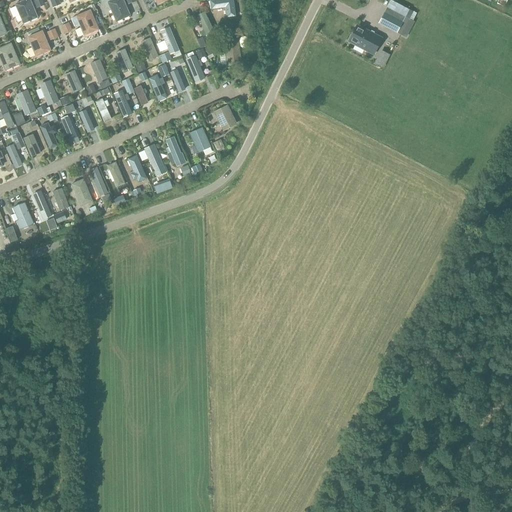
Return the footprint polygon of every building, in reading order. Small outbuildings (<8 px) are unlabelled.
[(30,0),(19,0),(14,2),(23,23),(37,17),(30,0)] [(123,0),(108,0),(107,1),(116,21),(130,15),(123,0)] [(233,0),(210,0),(211,8),(225,6),(227,16),(235,15),(233,0)] [(396,33),(405,17),(387,7),(378,23),(396,33)] [(90,8),(75,15),(84,35),(99,29),(90,8)] [(197,14),(209,39),(216,35),(205,10),(197,14)] [(63,12),(55,15),(57,21),(65,18),(63,12)] [(161,30),(170,53),(179,49),(169,26),(161,30)] [(374,54),(382,39),(357,26),(349,42),(374,54)] [(41,29),(27,36),(36,56),(50,50),(41,29)] [(141,41),(149,61),(158,57),(149,37),(141,41)] [(202,38),(197,40),(201,49),(206,46),(202,38)] [(238,38),(224,40),(227,65),(241,63),(238,38)] [(10,42),(0,46),(0,58),(5,69),(19,63),(10,42)] [(115,51),(124,71),(132,67),(124,47),(115,51)] [(382,50),(379,56),(387,59),(390,54),(382,50)] [(195,54),(185,58),(195,81),(205,77),(195,54)] [(90,62),(98,82),(107,78),(99,58),(90,62)] [(177,68),(169,72),(178,92),(185,89),(177,68)] [(65,73),(73,93),(82,89),(74,69),(65,73)] [(156,74),(148,77),(158,100),(166,97),(156,74)] [(39,84),(47,105),(58,100),(50,79),(39,84)] [(118,83),(111,86),(123,116),(131,113),(118,83)] [(141,84),(133,88),(141,105),(148,101),(141,84)] [(16,94),(25,115),(36,110),(27,89),(16,94)] [(102,98),(95,101),(104,122),(111,118),(102,98)] [(0,101),(0,110),(7,127),(14,124),(4,100),(0,101)] [(226,104),(209,112),(219,133),(236,125),(226,104)] [(85,109),(78,112),(87,132),(94,129),(85,109)] [(44,115),(46,122),(55,119),(53,113),(44,115)] [(20,115),(12,119),(16,127),(24,123),(20,115)] [(68,116),(61,119),(71,144),(78,141),(68,116)] [(47,122),(40,125),(50,148),(57,145),(47,122)] [(212,147),(203,128),(190,133),(199,153),(212,147)] [(32,133),(23,137),(31,156),(40,152),(32,133)] [(175,136),(166,140),(178,167),(187,163),(175,136)] [(211,146),(218,152),(224,146),(217,139),(211,146)] [(13,143),(5,146),(14,167),(22,164),(13,143)] [(157,177),(167,173),(154,145),(145,149),(157,177)] [(139,183),(147,179),(137,156),(129,159),(139,183)] [(107,164),(117,186),(125,183),(115,161),(107,164)] [(180,179),(200,170),(197,164),(186,169),(185,166),(176,170),(180,179)] [(67,185),(77,208),(89,202),(79,179),(67,185)] [(168,179),(152,185),(155,194),(171,188),(168,179)] [(60,187),(49,191),(56,211),(66,207),(60,187)] [(24,202),(10,205),(16,228),(30,225),(24,202)]
